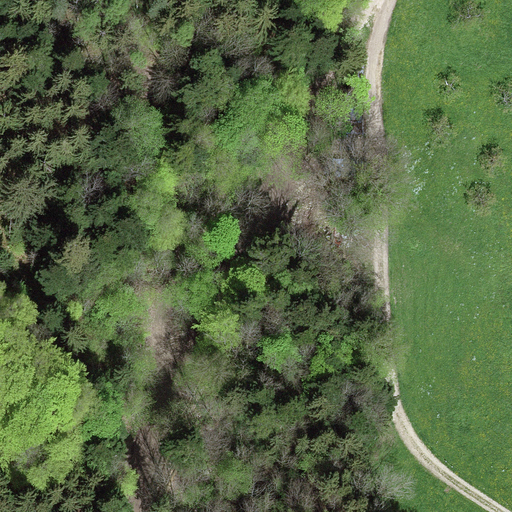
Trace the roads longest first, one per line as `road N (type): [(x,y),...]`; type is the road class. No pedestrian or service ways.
road 1 (track): [(388,0),(169,390),(137,484),(140,511)]
road 2 (track): [(371,34),(369,249),(350,332),(373,405),(413,454),(493,511)]
road 3 (track): [(169,390),(169,169),(145,67),(102,0)]
road 4 (track): [(142,464),(85,348),(0,258)]
